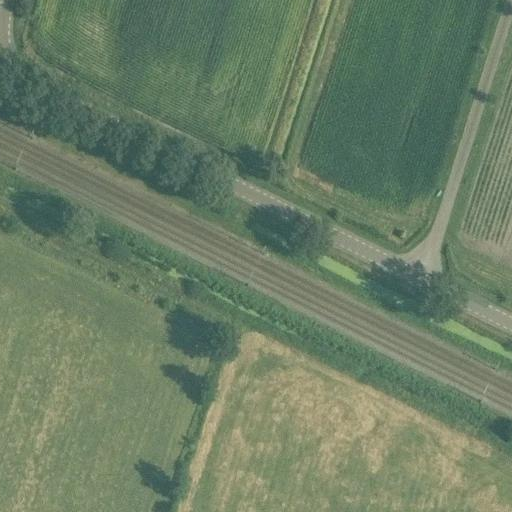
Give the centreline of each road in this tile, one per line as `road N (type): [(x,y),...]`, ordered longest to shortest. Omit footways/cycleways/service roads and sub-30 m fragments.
road 1 (tertiary): [(422,282),(32,85),(5,55),(7,0)]
road 2 (unclassified): [(422,282),(511,0)]
